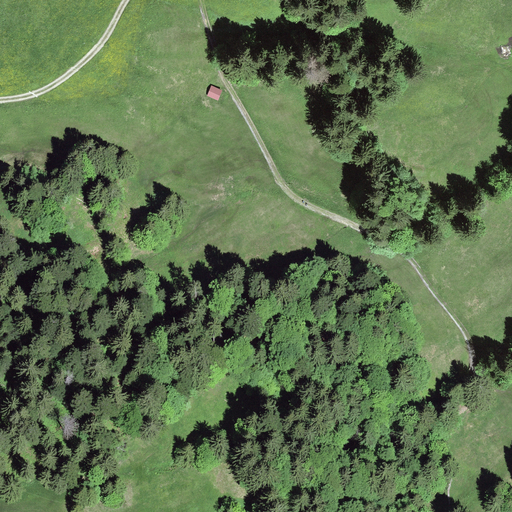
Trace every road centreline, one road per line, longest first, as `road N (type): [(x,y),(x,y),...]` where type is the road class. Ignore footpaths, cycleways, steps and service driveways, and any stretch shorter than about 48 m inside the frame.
road 1 (track): [(491,392),(459,327),(406,257),(287,190),(224,78),(201,0)]
road 2 (track): [(127,0),(83,65),(25,98),(0,99)]
